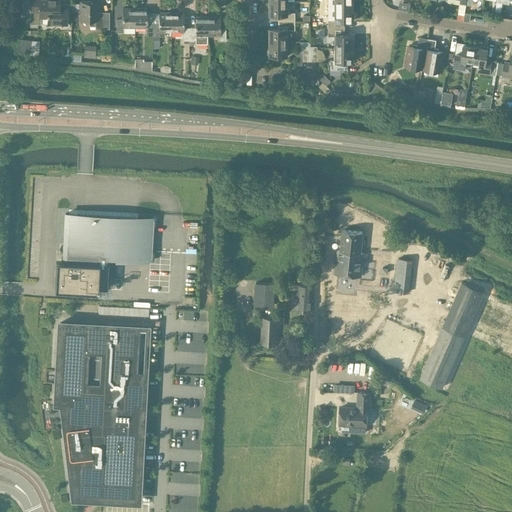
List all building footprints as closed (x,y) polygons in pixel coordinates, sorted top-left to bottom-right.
[(22,0),(22,14),(30,14),(30,23),(31,23),(40,23),(40,18),(47,18),(46,0),(22,0)] [(67,25),(67,19),(67,5),(59,5),(59,0),(46,0),(47,18),(47,26),(67,25)] [(278,21),(295,21),(295,13),(288,13),(288,1),(270,1),(270,15),(278,15),(278,21)] [(109,12),(95,12),(96,2),(81,2),(81,21),(90,21),(90,26),(96,26),(96,29),(109,29),(109,12)] [(354,7),(335,7),(335,19),(328,19),(328,27),(345,27),(345,21),(354,21),(354,7)] [(123,32),(123,28),(135,28),(135,9),(122,9),(122,19),(116,19),(116,32),(123,32)] [(135,9),(135,28),(146,28),(146,36),(152,36),(153,23),(147,23),(147,9),(135,9)] [(171,32),(171,13),(158,13),(158,23),(153,23),(152,36),(165,37),(165,32),(171,32)] [(171,13),(171,32),(182,32),(183,41),(189,40),(189,27),(183,27),(183,13),(171,13)] [(189,27),(189,40),(193,41),(194,41),(195,41),(195,44),(207,44),(207,42),(207,36),(208,17),(195,17),(195,27),(189,27)] [(226,28),(220,28),(220,17),(208,17),(207,36),(219,36),(219,41),(226,41),(226,28)] [(270,42),(288,42),(288,30),(295,30),(295,21),(278,21),(278,28),(270,28),(270,42)] [(345,27),(328,27),(328,36),(335,36),(335,48),(353,48),(353,35),(345,35),(345,27)] [(423,67),(428,39),(419,37),(417,47),(409,46),(406,64),(423,67)] [(17,54),(39,55),(40,40),(17,38),(17,54)] [(428,39),(423,67),(425,67),(424,74),(438,77),(439,69),(441,70),(444,52),(435,50),(436,40),(428,39)] [(288,42),(270,42),(270,55),(288,55),(288,42)] [(310,46),(310,42),(300,42),(300,50),(303,50),(303,61),(311,61),(311,46),(310,46)] [(87,45),(86,56),(97,56),(98,45),(87,45)] [(465,71),(467,62),(473,63),(475,47),(463,45),(462,55),(456,54),(453,69),(465,71)] [(493,59),(487,58),(488,50),(475,47),(473,63),(479,64),(478,73),(490,75),(493,59)] [(330,69),(348,69),(348,61),(353,61),(353,48),(335,48),(335,59),(330,59),(330,69)] [(502,76),(502,77),(511,78),(511,53),(510,62),(504,61),(504,64),(502,76)] [(461,89),(457,105),(465,107),(467,90),(461,89)] [(441,103),(451,105),(452,95),(443,94),(441,103)] [(107,256),(150,258),(151,258),(153,218),(65,213),(64,241),(63,241),(62,241),(61,242),(61,243),(60,244),(59,245),(59,246),(59,247),(59,248),(60,249),(60,250),(61,251),(62,252),(63,252),(63,253),(63,260),(56,260),(54,289),(97,291),(97,287),(107,288),(108,263),(106,262),(107,256)] [(337,251),(335,273),(361,276),(363,261),(366,262),(367,254),(360,253),(362,232),(343,230),(342,239),(340,251),(337,251)] [(408,291),(411,258),(399,257),(396,290),(408,291)] [(464,339),(484,292),(484,291),(462,282),(420,378),(442,388),(464,339)] [(255,283),(254,307),(274,308),(275,284),(255,283)] [(311,311),(312,286),(293,285),(292,298),(299,298),(299,299),(298,299),(298,311),(311,311)] [(283,344),(284,318),(262,316),(261,343),(283,344)] [(59,323),(55,402),(73,403),(76,426),(68,427),(66,428),(65,431),(67,444),(68,455),(69,456),(69,457),(70,457),(70,458),(71,458),(72,458),(80,457),(81,468),(81,469),(82,477),(83,486),(112,488),(120,488),(126,488),(128,463),(128,455),(128,450),(129,450),(131,421),(130,420),(131,406),(142,407),(144,371),(144,370),(137,370),(139,327),(59,323)] [(356,392),(357,384),(336,383),(336,391),(356,392)] [(340,407),(339,426),(341,426),(341,433),(351,433),(366,434),(366,426),(367,426),(368,409),(370,409),(371,392),(358,392),(357,408),(340,407)] [(426,412),(429,405),(418,399),(414,405),(426,412)]
